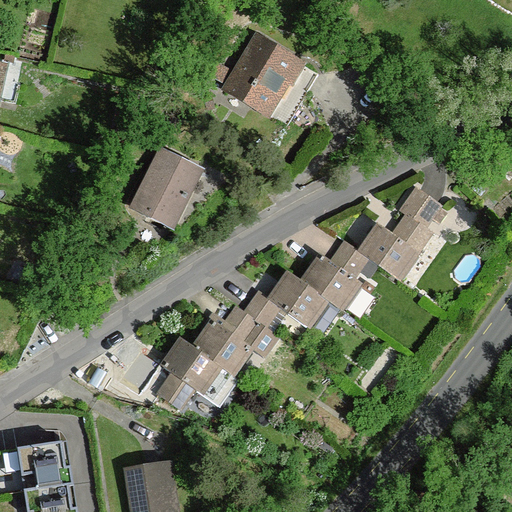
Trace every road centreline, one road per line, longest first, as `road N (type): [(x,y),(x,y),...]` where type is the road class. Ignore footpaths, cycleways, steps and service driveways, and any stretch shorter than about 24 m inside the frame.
road 1 (residential): [(511,115),(331,197),(0,403)]
road 2 (tertiary): [(511,315),(349,511)]
